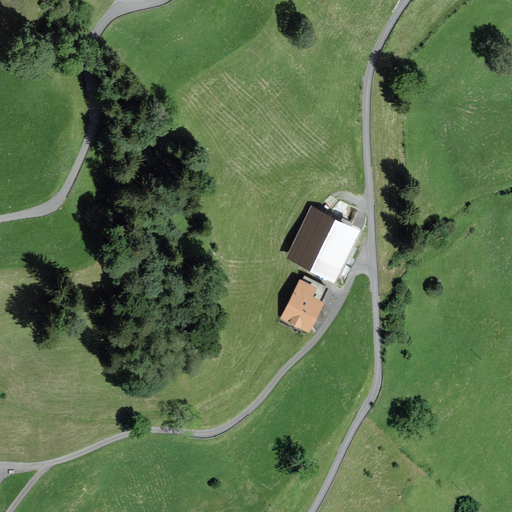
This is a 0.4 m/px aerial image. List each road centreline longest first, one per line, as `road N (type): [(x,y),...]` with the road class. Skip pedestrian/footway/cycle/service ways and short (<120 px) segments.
road 1 (unclassified): [(405,0),(377,47),(366,100),(381,359),(376,390),(304,511)]
road 2 (unclassified): [(0,221),(62,202),(94,106),(90,54),(109,16),(159,0)]
